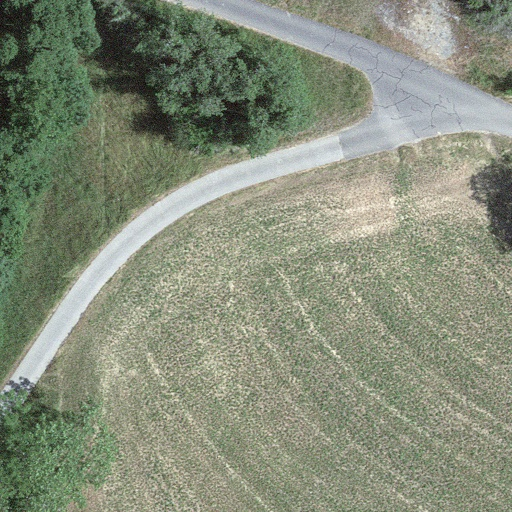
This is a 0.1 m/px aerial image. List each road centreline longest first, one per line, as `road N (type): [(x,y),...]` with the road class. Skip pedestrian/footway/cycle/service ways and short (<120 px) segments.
road 1 (track): [(494,112),(270,167),(123,249),(0,435)]
road 2 (track): [(494,112),(429,80),(208,0)]
